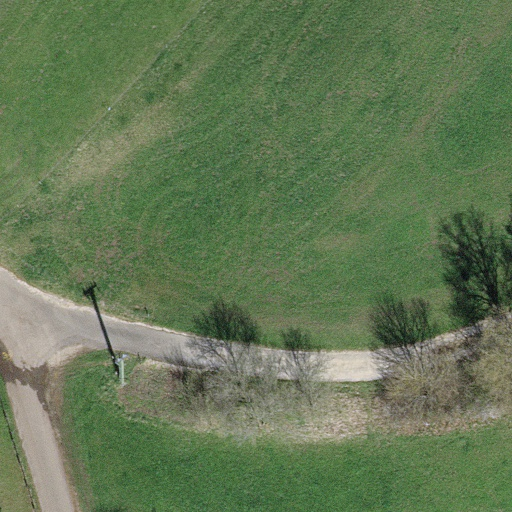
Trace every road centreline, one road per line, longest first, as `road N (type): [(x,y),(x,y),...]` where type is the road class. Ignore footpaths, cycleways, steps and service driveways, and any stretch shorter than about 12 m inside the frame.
road 1 (track): [(18,341),(40,335),(340,369),(418,359),(511,327)]
road 2 (track): [(0,310),(18,341),(58,511)]
